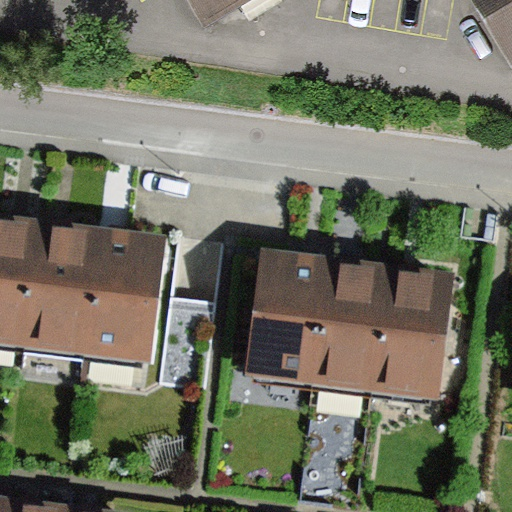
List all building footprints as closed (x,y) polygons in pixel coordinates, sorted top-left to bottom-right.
[(193,0),(218,41),(284,0),(193,0)] [(511,0),(473,0),(511,64),(511,0)] [(0,338),(20,341),(33,220),(0,216),(0,338)] [(20,341),(88,349),(102,228),(33,220),(20,341)] [(157,234),(102,228),(88,349),(143,355),(157,234)] [(252,370),(312,377),(325,256),(265,250),(252,370)] [(312,377),(381,385),(394,264),(325,256),(312,377)] [(449,270),(394,264),(381,385),(435,391),(449,270)] [(4,511),(73,511),(75,503),(6,495),(4,511)] [(129,511),(129,509),(75,503),(73,511),(129,511)]
